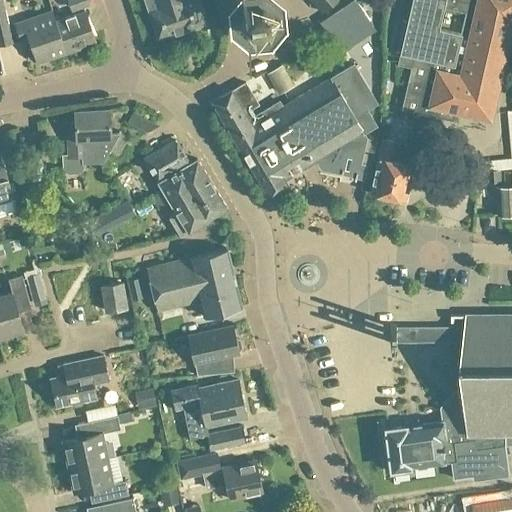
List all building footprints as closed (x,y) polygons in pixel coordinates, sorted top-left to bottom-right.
[(0,0),(0,45),(14,43),(4,0),(0,0)] [(69,0),(73,10),(90,4),(88,0),(69,0)] [(145,0),(158,38),(180,31),(204,23),(196,0),(145,0)] [(314,0),(315,0),(320,6),(323,9),(333,0),(314,0)] [(355,0),(352,0),(320,21),(332,40),(342,42),(344,46),(371,29),(355,0)] [(511,25),(511,0),(413,0),(399,64),(412,67),(402,108),(454,120),(457,109),(490,117),(511,25)] [(244,24),(252,32),(264,31),(272,22),(272,9),(263,2),(250,2),(243,12),(244,24)] [(55,20),(53,11),(52,10),(16,23),(22,40),(29,37),(33,47),(30,48),(28,53),(30,58),(35,60),(37,60),(38,62),(67,52),(55,20)] [(55,20),(67,52),(96,42),(85,10),(56,20),(53,11),(55,20)] [(253,108),(260,104),(246,81),(233,89),(232,89),(213,100),(270,197),(290,186),(286,179),(318,160),(323,169),(343,174),(344,170),(357,173),(356,180),(357,180),(358,177),(365,179),(372,150),(366,148),(369,139),(365,132),(378,124),(369,109),(379,103),(355,62),(330,76),(284,104),(280,99),(256,114),(253,108)] [(75,111),(76,121),(68,122),(70,156),(64,156),(65,170),(69,174),(81,173),(85,169),(85,161),(104,160),(121,131),(111,132),(110,109),(75,111)] [(498,169),(511,167),(511,110),(507,110),(511,157),(485,160),(486,182),(499,180),(498,169)] [(160,181),(191,162),(174,138),(144,159),(160,181)] [(383,138),(371,191),(406,199),(414,164),(413,164),(416,151),(396,146),(397,141),(383,138)] [(0,202),(14,199),(0,149),(0,202)] [(198,158),(191,162),(160,181),(158,182),(162,189),(163,189),(167,196),(178,189),(179,190),(183,187),(194,204),(217,190),(198,158)] [(506,185),(497,185),(498,214),(511,212),(511,169),(506,170),(506,185)] [(163,189),(162,189),(152,195),(160,209),(171,203),(176,211),(168,216),(181,236),(188,231),(189,232),(228,208),(217,190),(194,204),(183,187),(179,190),(178,189),(167,196),(163,189)] [(129,198),(113,206),(115,211),(128,215),(135,211),(129,198)] [(30,235),(2,243),(5,253),(33,245),(30,235)] [(214,280),(234,275),(228,247),(148,267),(154,294),(193,285),(194,288),(198,287),(198,286),(215,282),(214,280)] [(26,276),(33,301),(46,298),(39,272),(26,276)] [(386,313),(401,312),(399,273),(384,273),(386,313)] [(0,295),(0,335),(23,328),(16,305),(30,301),(22,274),(8,278),(12,292),(0,295)] [(242,306),(234,275),(214,280),(215,282),(198,286),(198,287),(194,288),(193,285),(154,294),(158,310),(201,299),(205,315),(242,306)] [(124,282),(103,285),(107,311),(128,307),(124,282)] [(511,314),(451,315),(451,341),(465,341),(458,362),(462,389),(455,390),(440,407),(442,421),(445,462),(455,461),(457,478),(506,472),(504,454),(507,453),(505,445),(511,443),(511,314)] [(401,324),(401,338),(439,338),(439,324),(401,324)] [(198,374),(216,373),(213,359),(239,353),(239,351),(243,347),(241,339),(236,337),(233,325),(189,335),(198,374)] [(156,339),(146,342),(148,352),(158,350),(156,339)] [(401,339),(401,351),(439,352),(439,340),(401,339)] [(66,375),(51,378),(56,406),(72,403),(75,406),(82,404),(83,401),(96,398),(93,384),(109,381),(104,356),(64,363),(66,375)] [(198,383),(172,389),(177,408),(183,407),(202,402),(208,425),(248,416),(239,378),(199,387),(198,383)] [(149,391),(138,393),(141,411),(152,409),(149,391)] [(88,435),(65,440),(70,466),(107,457),(102,432),(121,428),(119,415),(85,422),(88,435)] [(445,462),(442,421),(386,428),(391,469),(445,462)] [(182,493),(202,489),(195,453),(175,457),(182,493)] [(107,457),(70,466),(76,491),(100,486),(103,500),(130,494),(127,480),(113,483),(107,457)] [(224,467),(203,471),(207,488),(227,484),(230,498),(264,491),(257,460),(224,467)] [(177,485),(160,488),(164,505),(180,502),(177,485)] [(134,511),(137,511),(133,496),(102,503),(104,511),(134,511)] [(511,511),(511,496),(471,503),(472,511),(511,511)]
